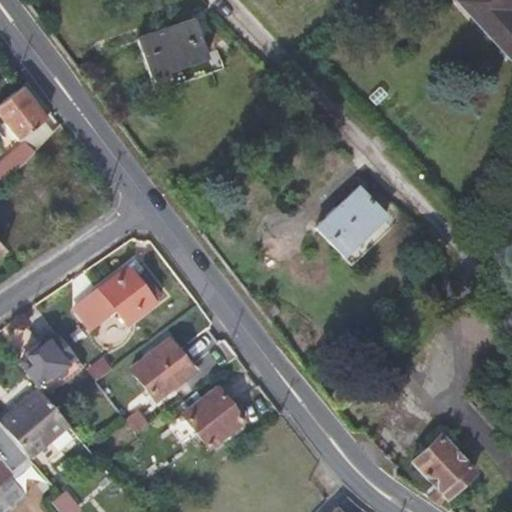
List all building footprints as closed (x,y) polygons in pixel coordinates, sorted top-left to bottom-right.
[(511,0),(456,0),(455,1),(511,60),(511,58),(511,11),(511,9),(511,0)] [(193,16),(136,36),(155,89),(223,67),(219,57),(210,60),(193,16)] [(45,118),(21,87),(0,102),(0,118),(17,140),(19,139),(43,120),(45,118)] [(53,132),(43,120),(19,139),(23,143),(32,155),(53,132)] [(23,143),(0,161),(0,181),(23,165),(32,155),(23,143)] [(386,214),(358,184),(317,224),(345,253),(386,214)] [(126,267),(73,308),(88,328),(114,309),(125,323),(159,297),(140,272),(134,278),(126,267)] [(58,387),(82,367),(56,333),(38,347),(36,344),(23,353),(32,364),(23,370),(34,385),(33,386),(37,390),(41,394),(55,383),(58,387)] [(130,370),(153,400),(191,371),(167,340),(130,370)] [(94,380),(109,370),(101,359),(87,370),(94,380)] [(352,377),(331,396),(342,408),(364,391),(352,377)] [(216,387),(181,414),(208,448),(242,421),(216,387)] [(37,390),(0,421),(0,424),(18,445),(28,457),(66,424),(41,394),(37,390)] [(136,418),(127,425),(134,434),(143,427),(136,418)] [(0,424),(0,479),(9,472),(0,462),(0,460),(9,453),(18,445),(0,424)] [(437,489),(429,497),(438,503),(474,471),(456,451),(463,444),(450,429),(413,462),(437,489)] [(18,445),(9,453),(30,478),(39,470),(28,457),(18,445)] [(64,491),(53,502),(62,511),(76,511),(81,508),(64,491)]
